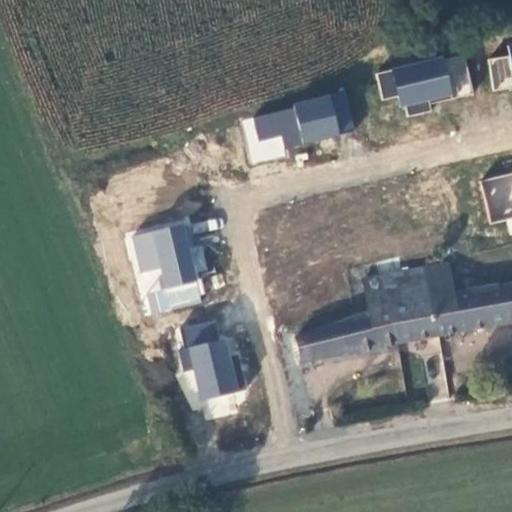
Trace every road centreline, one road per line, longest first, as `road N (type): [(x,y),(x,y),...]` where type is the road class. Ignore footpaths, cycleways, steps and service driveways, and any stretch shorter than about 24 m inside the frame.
road 1 (residential): [(511,130),(233,201),(291,458)]
road 2 (residential): [(291,458),(511,418)]
road 3 (residential): [(88,511),(187,476),(291,458)]
